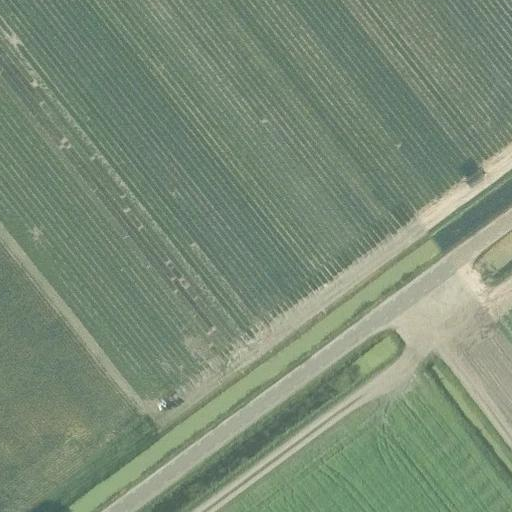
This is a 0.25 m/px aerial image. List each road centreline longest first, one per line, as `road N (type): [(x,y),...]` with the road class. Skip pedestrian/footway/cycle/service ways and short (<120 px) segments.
road 1 (unclassified): [(120,511),(511,224)]
road 2 (track): [(511,443),(405,302)]
